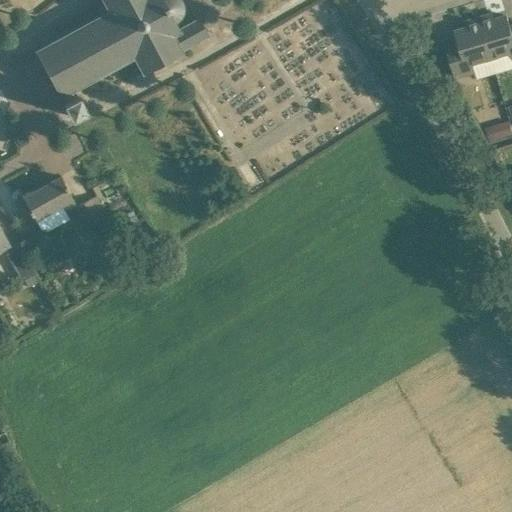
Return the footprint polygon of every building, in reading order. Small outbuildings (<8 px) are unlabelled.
[(63,101),(70,115),(84,108),(77,94),(73,96),(70,90),(134,55),(143,72),(181,52),(180,50),(208,34),(199,18),(179,29),(174,20),(177,19),(179,17),(180,15),(180,14),(181,13),(182,11),(182,10),(182,8),(182,7),(182,5),(181,3),(181,2),(179,0),(103,0),(104,1),(103,2),(101,4),(100,5),(100,6),(99,7),(99,9),(99,10),(99,12),(99,13),(100,15),(35,51),(43,65),(39,67),(48,83),(52,81),(59,95),(63,93),(66,100),(63,101)] [(480,17),(492,57),(511,51),(511,54),(511,25),(510,26),(507,15),(494,19),(492,13),(480,17)] [(472,63),(492,57),(480,17),(467,21),(468,26),(456,30),(459,42),(446,45),(456,76),(474,71),(472,63)] [(506,136),(502,123),(485,127),(488,140),(506,136)] [(98,195),(77,206),(60,175),(23,196),(14,201),(23,217),(28,214),(30,216),(32,215),(36,219),(62,205),(71,221),(82,215),(88,226),(108,216),(98,195)] [(119,217),(131,240),(145,233),(132,210),(119,217)] [(0,249),(9,245),(0,229),(0,249)] [(24,279),(35,273),(20,245),(6,252),(22,280),(24,279)] [(29,286),(39,281),(35,273),(24,279),(29,286)]
